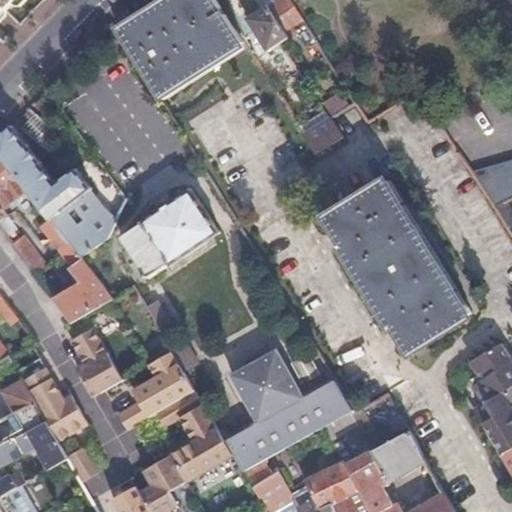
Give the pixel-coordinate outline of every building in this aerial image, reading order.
[(17,0),(0,0),(0,11),(4,8),(7,11),(16,1),(17,0)] [(120,35),(160,99),(204,71),(247,43),(220,0),(175,0),(164,7),(120,35)] [(298,27),(308,21),(302,13),(293,0),(278,0),(271,5),(281,20),(289,33),(298,27)] [(259,7),(261,11),(271,5),(268,1),(264,4),(259,7)] [(270,54),(285,44),(293,39),(289,33),(281,20),(271,5),(261,11),(248,20),(270,54)] [(38,98),(34,102),(46,115),(51,111),(38,98)] [(26,123),(23,125),(41,144),(54,132),(36,113),(26,123)] [(332,119),(305,134),(317,153),(344,137),(332,119)] [(91,189),(94,186),(78,166),(58,182),(13,124),(0,136),(0,152),(29,189),(52,219),(54,221),(83,258),(107,239),(117,220),(104,205),(91,189)] [(0,221),(7,215),(3,210),(29,189),(0,152),(0,221)] [(511,161),(477,172),(500,206),(511,200),(511,199),(511,161)] [(328,217),(414,354),(471,319),(384,183),(328,217)] [(122,238),(149,278),(170,263),(172,265),(222,230),(191,186),(140,221),(142,224),(122,238)] [(54,221),(52,219),(43,226),(78,272),(82,270),(89,279),(54,300),(72,324),(115,298),(83,258),(54,221)] [(23,235),(12,243),(35,274),(45,266),(23,235)] [(0,363),(10,357),(14,355),(5,342),(2,344),(0,340),(0,299),(3,297),(0,293),(0,363)] [(148,307),(170,344),(179,338),(158,302),(148,307)] [(174,350),(186,371),(198,364),(186,343),(174,350)] [(511,356),(503,344),(478,359),(486,368),(481,371),(485,380),(479,384),(488,402),(508,391),(511,388),(511,356)] [(227,441),(245,472),(355,409),(336,379),(304,398),(277,350),(232,375),(259,423),(227,441)] [(124,425),(124,426),(129,435),(126,437),(146,473),(150,471),(159,488),(204,461),(151,369),(113,391),(127,414),(126,415),(125,416),(124,417),(124,418),(123,420),(123,421),(123,423),(123,424),(124,425)] [(38,404),(26,383),(5,394),(16,415),(18,414),(38,404)] [(496,440),(511,429),(511,388),(508,391),(488,402),(488,403),(497,416),(485,423),(496,440)] [(481,407),(474,410),(477,416),(480,414),(485,423),(497,416),(488,403),(481,407)] [(48,421),(38,404),(18,414),(29,434),(50,424),(48,421)] [(358,413),(354,415),(365,435),(376,428),(365,409),(358,413)] [(70,458),(50,424),(29,434),(17,441),(16,438),(7,443),(0,446),(0,469),(40,449),(51,468),(70,458)] [(511,429),(496,440),(507,457),(511,453),(511,429)] [(380,448),(375,452),(391,480),(427,461),(411,431),(380,448)] [(337,445),(299,465),(310,485),(329,474),(348,463),(337,445)] [(88,450),(75,453),(82,481),(95,478),(88,450)] [(246,474),(254,488),(277,476),(296,466),(299,465),(291,450),(246,474)] [(375,452),(349,466),(374,510),(393,500),(384,484),(391,480),(375,452)] [(310,485),(312,489),(323,509),(332,505),(335,511),(404,511),(397,498),(393,500),(374,510),(349,466),(348,463),(329,474),(310,485)] [(0,495),(15,488),(32,479),(25,467),(0,481),(0,495)] [(254,488),(260,497),(271,491),(282,485),(277,476),(254,488)] [(0,495),(0,511),(19,511),(21,511),(23,504),(15,488),(0,495)] [(302,495),(291,500),(298,511),(335,511),(332,505),(323,509),(312,489),(302,495)] [(455,511),(445,492),(444,491),(431,499),(438,511),(427,511),(421,503),(404,511),(455,511)]
